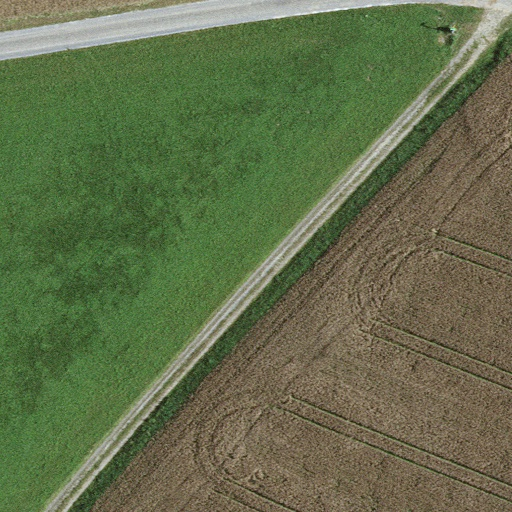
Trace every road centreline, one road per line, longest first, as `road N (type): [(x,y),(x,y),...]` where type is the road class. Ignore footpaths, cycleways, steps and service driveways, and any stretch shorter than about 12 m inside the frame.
road 1 (track): [(507,0),(64,511)]
road 2 (track): [(344,0),(0,47)]
